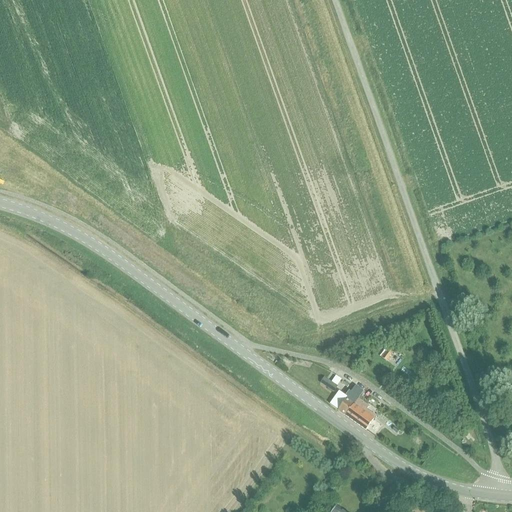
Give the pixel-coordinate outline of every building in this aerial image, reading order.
[(381,358),(385,361),(391,353),(387,349),(381,358)] [(338,387),(331,382),(327,388),(334,393),(338,387)] [(345,416),(358,398),(349,391),(345,396),(347,398),(338,411),(345,416)] [(365,413),(369,407),(358,399),(359,399),(358,398),(345,416),(366,431),(374,419),(365,413)] [(471,435),(464,439),(471,450),(478,446),(471,435)]
